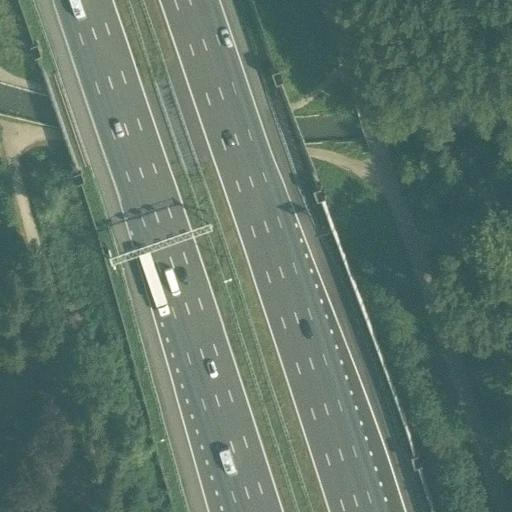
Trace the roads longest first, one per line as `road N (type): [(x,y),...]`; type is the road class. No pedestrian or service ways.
road 1 (motorway): [(81,0),(250,511)]
road 2 (motorway): [(355,511),(189,0)]
road 3 (unclassified): [(390,178),(322,155),(5,131)]
road 4 (unclassified): [(505,511),(390,178)]
road 5 (unclassified): [(390,178),(326,0)]
